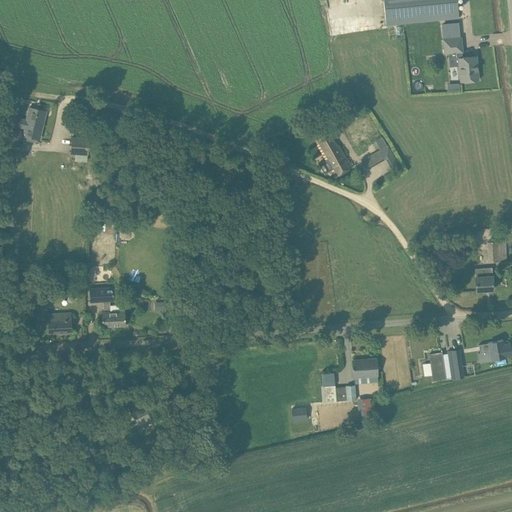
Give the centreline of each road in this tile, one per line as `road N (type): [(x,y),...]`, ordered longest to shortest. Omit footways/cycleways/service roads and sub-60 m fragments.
road 1 (unclassified): [(511,313),(0,353)]
road 2 (track): [(459,318),(395,228),(364,201),(163,120),(27,94)]
